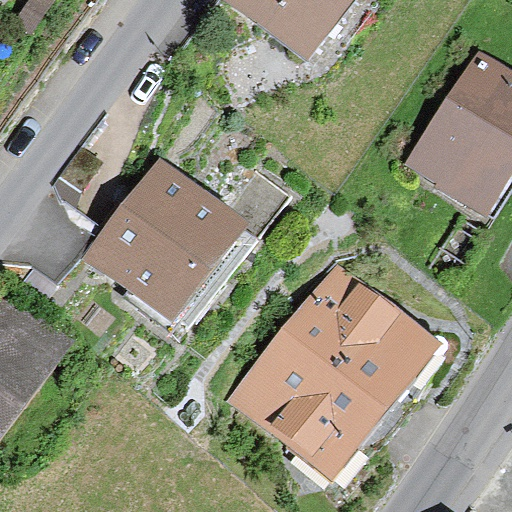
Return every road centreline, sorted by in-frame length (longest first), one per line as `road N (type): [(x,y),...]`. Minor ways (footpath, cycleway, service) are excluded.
road 1 (residential): [(0,211),(159,0)]
road 2 (tertiary): [(408,511),(511,360)]
